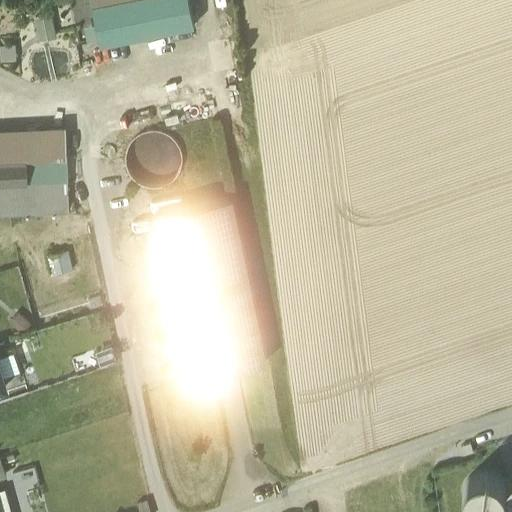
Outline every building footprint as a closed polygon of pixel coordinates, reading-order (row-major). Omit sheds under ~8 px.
[(194,24),(189,0),(111,0),(92,4),(96,23),(99,38),(100,43),(194,24)] [(33,15),(38,39),(55,35),(51,11),(33,15)] [(87,41),(99,38),(96,23),(84,25),(87,41)] [(0,43),(0,60),(17,60),(16,43),(0,43)] [(165,183),(175,175),(181,164),(181,151),(175,140),(165,132),(153,129),(140,132),(130,140),(125,152),(125,164),(131,176),(141,183),(153,186),(165,183)] [(25,133),(26,157),(66,156),(65,131),(25,133)] [(0,158),(26,157),(25,133),(0,134),(0,158)] [(28,181),(67,180),(66,156),(26,157),(28,181)] [(0,158),(0,182),(28,181),(26,157),(0,158)] [(67,180),(28,181),(0,182),(0,214),(69,212),(67,180)] [(152,212),(186,377),(264,361),(231,196),(152,212)] [(67,247),(48,252),(52,270),(72,265),(67,247)] [(17,310),(8,320),(21,332),(31,321),(17,310)] [(101,365),(117,360),(113,343),(95,349),(101,365)] [(0,354),(0,369),(2,375),(20,369),(13,350),(0,354)] [(470,507),(486,511),(501,504),(505,488),(497,473),(481,469),(466,477),(462,493),(470,507)] [(0,488),(0,511),(12,511),(6,487),(0,488)]
